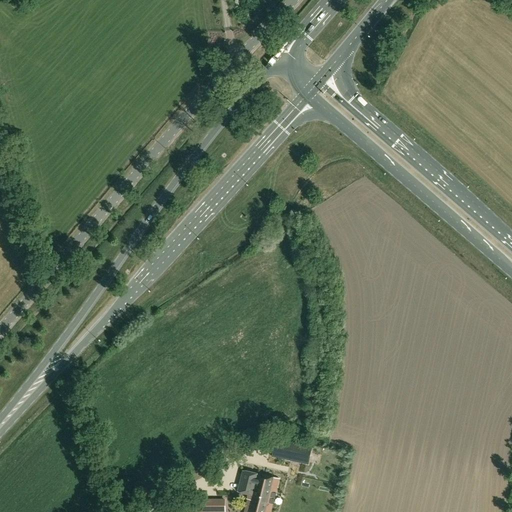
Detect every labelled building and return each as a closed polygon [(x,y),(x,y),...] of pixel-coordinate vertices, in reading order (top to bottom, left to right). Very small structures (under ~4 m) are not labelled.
[(308,464),(311,446),(276,439),(272,456),(308,464)] [(348,469),(350,453),(321,449),(318,477),(323,478),(324,468),(331,469),(330,477),(344,479),(345,469),(348,469)] [(270,511),(279,479),(242,470),(237,491),(248,494),(243,511),(270,511)] [(287,496),(298,496),(298,483),(287,483),(287,496)] [(216,511),(216,499),(197,499),(196,511),(216,511)]
